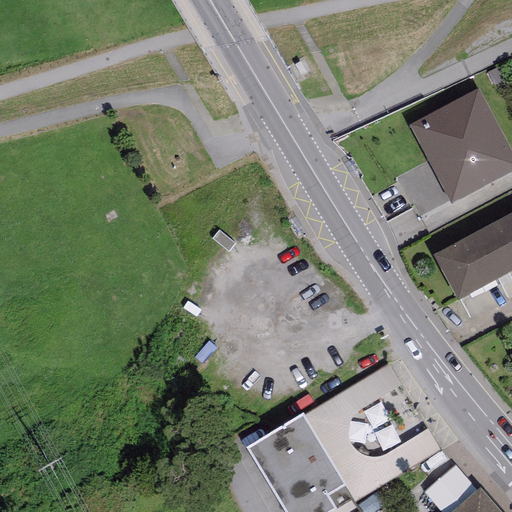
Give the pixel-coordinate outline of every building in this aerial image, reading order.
[(511,152),(479,91),(408,128),(451,207),(511,173),(511,152)] [(511,216),(433,258),(458,304),(511,275),(511,216)] [(389,367),(246,451),(283,511),(337,511),(441,452),(389,367)] [(439,511),(456,511),(478,494),(456,468),(424,494),(439,511)] [(456,511),(499,511),(480,491),(478,494),(456,511)]
